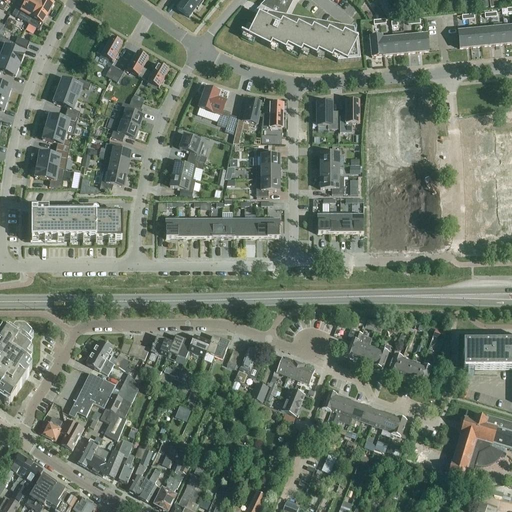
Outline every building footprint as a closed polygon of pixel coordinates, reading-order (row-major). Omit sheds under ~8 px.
[(0,0),(0,9),(4,12),(10,0),(12,0),(13,0),(12,0),(0,0)] [(28,26),(43,0),(42,1),(40,0),(28,0),(24,9),(18,5),(12,17),(28,26)] [(54,7),(43,0),(28,26),(39,32),(54,7)] [(179,0),(183,3),(177,11),(189,20),(196,10),(198,11),(203,4),(202,3),(202,2),(199,0),(179,0)] [(262,17),(259,16),(247,38),(255,42),(270,49),(272,44),(278,47),(278,48),(285,52),(288,47),(294,50),(293,51),(301,55),(303,50),(309,53),(308,54),(316,58),(319,53),(325,56),(324,57),(331,60),(334,55),(340,58),(337,64),(360,62),(358,37),(352,38),(344,34),(342,38),(328,31),(326,35),(313,28),(311,32),(298,25),(296,29),(283,23),(294,0),(267,0),(260,7),(265,10),(262,17)] [(349,0),(360,9),(364,4),(359,0),(349,0)] [(472,0),(471,0),(473,9),(479,7),(477,0),(472,0)] [(498,8),(496,0),(488,0),(490,10),(498,8)] [(379,6),(386,19),(393,15),(386,2),(379,6)] [(100,32),(88,26),(77,44),(79,45),(75,52),(87,59),(91,52),(89,51),(100,32)] [(511,29),(503,30),(505,47),(511,46),(511,29)] [(503,30),(492,31),(494,48),(505,47),(503,30)] [(492,31),(481,32),(482,49),(494,48),(492,31)] [(481,32),(470,33),(471,50),(482,49),(481,32)] [(470,33),(458,34),(460,51),(471,50),(470,33)] [(426,37),(415,38),(417,55),(428,54),(426,37)] [(415,38),(404,39),(405,56),(417,55),(415,38)] [(17,39),(15,46),(27,50),(29,44),(17,39)] [(383,58),(382,41),(381,39),(370,40),(372,59),(383,58)] [(404,39),(393,40),(394,57),(405,56),(404,39)] [(12,45),(0,40),(0,46),(5,48),(0,60),(20,68),(24,56),(10,50),(12,45)] [(122,46),(111,40),(106,49),(101,46),(96,55),(101,58),(112,64),(122,46)] [(393,40),(382,41),(383,58),(394,57),(393,40)] [(127,72),(143,81),(148,73),(143,70),(148,61),(137,55),(127,72)] [(20,68),(0,60),(0,59),(0,75),(1,73),(15,79),(20,68)] [(148,73),(143,81),(158,91),(169,73),(158,66),(152,75),(148,73)] [(105,78),(111,82),(117,71),(111,68),(105,78)] [(117,71),(111,82),(117,85),(123,75),(117,71)] [(62,82),(58,93),(77,101),(82,89),(89,92),(91,86),(79,81),(77,87),(62,82)] [(0,99),(8,102),(11,90),(0,86),(0,99)] [(220,118),(217,127),(225,130),(230,115),(223,113),(226,104),(217,101),(219,95),(206,91),(199,111),(220,118)] [(77,101),(58,93),(53,105),(68,110),(66,116),(78,120),(80,115),(73,112),(77,101)] [(131,101),(129,108),(134,109),(141,112),(143,105),(131,101)] [(257,115),(259,106),(248,103),(245,118),(239,116),(232,147),(239,147),(242,133),(248,134),(249,126),(256,128),(259,116),(257,115)] [(359,104),(345,104),(345,119),(339,119),(339,135),(351,135),(351,126),(359,126),(359,104)] [(123,105),(117,122),(139,130),(143,119),(132,115),(134,109),(129,108),(123,105)] [(263,116),(262,129),(270,130),(282,131),(283,107),(279,107),(280,105),(274,105),(274,107),(270,107),(270,117),(263,116)] [(331,106),(317,106),(317,128),(328,128),(328,132),(338,132),(338,114),(331,114),(331,106)] [(64,122),(49,118),(46,130),(66,136),(68,129),(75,131),(78,120),(66,116),(64,122)] [(139,130),(117,122),(111,139),(122,143),(124,138),(135,141),(139,130)] [(422,126),(401,128),(402,142),(423,140),(422,126)] [(490,128),(468,130),(470,144),(491,141),(490,128)] [(66,136),(46,130),(42,142),(57,146),(56,152),(68,155),(71,144),(64,142),(66,136)] [(262,135),(262,144),(286,144),(286,136),(262,135)] [(204,145),(199,144),(201,140),(190,136),(188,140),(184,138),(179,151),(190,155),(187,162),(199,165),(204,167),(207,161),(199,158),(204,145)] [(423,140),(402,142),(403,154),(424,153),(423,140)] [(471,155),(468,156),(468,157),(492,154),(491,141),(470,144),(471,155)] [(109,145),(106,162),(129,167),(131,155),(120,153),(121,147),(109,145)] [(55,158),(39,155),(37,168),(65,173),(68,155),(56,152),(55,158)] [(256,170),(279,170),(279,158),(268,158),(268,152),(256,152),(256,170)] [(385,162),(395,162),(394,152),(384,152),(385,162)] [(424,153),(403,154),(404,167),(426,165),(424,153)] [(492,154),(468,157),(469,167),(490,165),(489,155),(493,155),(492,154)] [(343,168),(343,159),(339,159),(339,156),(320,156),(320,168),(339,168),(343,168)] [(90,159),(84,157),(82,169),(87,170),(90,159)] [(106,162),(103,173),(108,174),(126,178),(129,167),(106,162)] [(175,166),(172,178),(193,182),(195,171),(198,171),(199,165),(187,162),(186,169),(175,166)] [(426,165),(404,167),(405,180),(427,178),(426,165)] [(490,165),(469,167),(470,178),(491,176),(490,165)] [(65,173),(37,168),(35,180),(50,183),(49,189),(62,191),(65,173)] [(320,168),(320,180),(344,180),(344,179),(339,179),(339,168),(320,168)] [(234,176),(234,170),(227,170),(225,182),(231,182),(232,176),(234,176)] [(256,170),(256,182),(279,181),(279,170),(256,170)] [(223,189),(226,173),(220,172),(217,188),(223,189)] [(103,173),(100,191),(112,193),(113,187),(124,190),(126,178),(108,174),(103,173)] [(491,176),(470,178),(471,189),(493,187),(491,176)] [(193,182),(172,178),(170,189),(181,192),(180,198),(192,200),(195,182),(193,182)] [(427,178),(405,180),(407,192),(428,190),(427,178)] [(344,180),(320,180),(320,191),(331,191),(331,197),(344,197),(344,180)] [(81,196),(95,196),(96,190),(88,188),(89,183),(83,181),(81,196)] [(279,181),(256,182),(256,199),(268,199),(268,193),(280,193),(279,181)] [(493,187),(471,189),(472,200),(494,197),(493,187)] [(428,190),(407,192),(408,206),(429,204),(428,190)] [(494,197),(472,200),(474,211),(495,209),(494,197)] [(329,237),(329,215),(329,206),(323,206),(322,206),(322,216),(318,216),(318,237),(329,237)] [(122,241),(122,217),(63,217),(63,213),(52,213),(52,217),(49,217),(49,212),(37,212),(37,213),(31,213),(31,242),(122,241)] [(340,215),(329,215),(329,237),(340,237),(340,215)] [(352,215),(340,215),(340,237),(352,237),(352,215)] [(352,215),(352,237),(363,237),(363,216),(352,216),(352,215)] [(177,241),(177,220),(166,220),(166,241),(177,241)] [(178,220),(177,220),(177,241),(189,241),(189,224),(178,224),(178,220)] [(211,224),(200,224),(200,241),(211,241),(211,221),(211,224)] [(222,221),(211,221),(211,241),(222,241),(222,221)] [(233,221),(222,221),(222,241),(233,241),(233,221)] [(234,221),(233,221),(233,241),(245,241),(245,223),(234,224),(234,221)] [(267,223),(256,223),(256,241),(267,241),(267,221),(267,223)] [(279,221),(267,221),(267,241),(279,241),(279,221)] [(256,223),(245,223),(245,241),(256,241),(256,223)] [(200,224),(189,224),(189,241),(200,241),(200,224)] [(489,226),(479,227),(479,245),(490,245),(489,226)] [(499,226),(489,226),(490,245),(500,244),(499,226)] [(509,226),(499,226),(500,244),(510,244),(509,226)] [(479,227),(467,227),(468,245),(479,245),(479,227)] [(388,229),(388,247),(399,247),(399,229),(388,229)] [(399,229),(399,247),(410,247),(409,229),(399,229)] [(409,229),(410,247),(420,247),(420,229),(409,229)] [(420,229),(420,247),(431,247),(431,229),(420,229)] [(369,325),(367,334),(373,336),(376,327),(369,325)] [(386,333),(397,337),(400,330),(389,325),(386,333)] [(30,377),(29,377),(26,374),(31,367),(29,366),(32,362),(27,358),(31,352),(28,350),(32,345),(27,343),(31,337),(23,331),(15,332),(12,335),(9,333),(7,336),(3,333),(0,333),(0,399),(3,402),(4,400),(11,405),(30,377)] [(353,361),(353,360),(360,342),(362,336),(356,333),(355,337),(349,335),(346,343),(349,344),(344,357),(353,361)] [(150,355),(159,359),(166,342),(157,338),(150,355)] [(169,356),(170,356),(177,359),(184,342),(176,338),(173,344),(174,345),(169,356)] [(194,338),(192,345),(188,355),(189,356),(205,362),(207,356),(211,345),(210,345),(194,338)] [(213,338),(210,345),(211,345),(207,356),(214,359),(221,342),(213,338)] [(363,363),(369,348),(372,341),(367,339),(365,344),(360,342),(353,360),(363,363)] [(168,362),(170,356),(169,356),(174,345),(173,344),(166,342),(159,359),(168,362)] [(184,342),(177,359),(186,362),(189,356),(188,355),(192,345),(184,342)] [(229,345),(221,342),(214,359),(223,362),(229,345)] [(100,343),(93,355),(114,367),(119,370),(124,361),(119,358),(117,361),(109,357),(113,351),(100,343)] [(129,356),(134,358),(139,346),(133,344),(129,356)] [(511,344),(463,345),(463,372),(511,371),(511,344)] [(134,358),(139,361),(144,348),(139,346),(134,358)] [(144,348),(139,361),(145,363),(150,351),(144,348)] [(363,363),(373,367),(379,352),(369,348),(363,363)] [(235,383),(243,386),(247,377),(255,380),(258,372),(252,370),(258,354),(248,350),(235,383)] [(379,352),(373,367),(373,368),(382,371),(389,354),(379,351),(379,352)] [(234,366),(239,355),(233,352),(227,369),(235,372),(236,367),(234,366)] [(114,367),(93,355),(86,366),(99,374),(100,373),(108,378),(114,367)] [(244,357),(239,355),(234,366),(236,367),(239,368),(244,357)] [(397,376),(397,375),(403,361),(403,359),(394,356),(388,373),(397,376)] [(277,374),(287,379),(293,364),(283,360),(277,374)] [(397,375),(407,379),(413,364),(403,361),(397,375)] [(287,379),(298,383),(304,368),(293,364),(287,379)] [(407,379),(417,383),(422,368),(413,364),(407,379)] [(422,368),(417,383),(416,383),(426,387),(432,370),(423,366),(422,368)] [(143,373),(152,376),(154,371),(145,368),(143,373)] [(304,368),(298,383),(309,387),(315,372),(304,368)] [(178,380),(186,383),(188,377),(180,374),(178,380)] [(104,412),(116,389),(90,376),(80,397),(78,396),(73,404),(75,405),(69,417),(74,420),(77,415),(86,419),(93,406),(104,412)] [(106,411),(115,416),(124,420),(139,391),(140,388),(128,377),(117,398),(113,396),(106,411)] [(189,378),(187,383),(194,386),(196,381),(189,378)] [(194,389),(201,392),(205,382),(198,379),(194,389)] [(268,390),(257,386),(251,401),(262,405),(268,390)] [(290,391),(285,402),(300,408),(304,398),(290,391)] [(331,414),(331,413),(337,398),(337,397),(328,393),(322,410),(331,414)] [(335,422),(340,423),(347,402),(337,398),(331,413),(337,415),(335,422)] [(300,408),(285,402),(281,413),(296,419),(300,408)] [(352,420),(357,405),(347,402),(340,423),(349,427),(352,420)] [(186,409),(193,412),(195,406),(189,404),(186,409)] [(352,420),(362,424),(367,408),(357,405),(352,420)] [(362,424),(371,427),(377,412),(367,408),(362,424)] [(100,422),(110,426),(115,416),(106,411),(100,422)] [(371,427),(381,431),(387,415),(377,412),(371,427)] [(448,478),(463,482),(470,485),(476,468),(483,469),(490,467),(492,466),(495,465),(499,460),(502,455),(504,453),(505,449),(511,451),(511,426),(487,419),(487,421),(476,418),(476,415),(467,412),(464,422),(462,421),(458,433),(461,434),(460,436),(461,436),(453,464),(452,464),(448,477),(449,477),(448,478)] [(381,431),(392,434),(397,419),(387,415),(381,431)] [(115,416),(110,426),(104,437),(117,444),(127,422),(124,420),(115,416)] [(285,416),(283,422),(293,426),(295,420),(285,416)] [(42,437),(44,438),(45,439),(47,439),(50,441),(52,442),(53,442),(55,444),(63,430),(60,429),(63,424),(53,419),(49,426),(48,425),(42,437)] [(397,419),(392,434),(391,436),(401,439),(407,422),(397,419)] [(61,447),(72,453),(84,431),(67,422),(60,435),(61,435),(66,438),(61,447)] [(77,465),(87,470),(98,450),(102,441),(97,438),(94,443),(89,440),(77,465)] [(123,459),(128,461),(129,457),(134,446),(124,442),(118,456),(116,459),(112,457),(104,477),(114,481),(123,459)] [(351,456),(356,446),(348,443),(343,453),(351,456)] [(388,447),(378,443),(375,451),(385,455),(388,447)] [(187,454),(190,448),(179,444),(177,450),(178,451),(178,452),(182,453),(182,452),(187,454)] [(232,457),(241,460),(245,450),(238,446),(235,452),(232,457)] [(135,459),(141,462),(145,453),(145,452),(145,451),(140,448),(135,459)] [(87,470),(104,477),(112,457),(100,451),(98,450),(87,470)] [(137,499),(138,499),(143,491),(140,489),(144,482),(140,480),(146,470),(144,469),(150,455),(145,453),(141,462),(139,467),(135,477),(136,478),(132,485),(133,485),(129,492),(130,493),(129,494),(134,497),(134,496),(138,498),(137,499)] [(162,468),(168,470),(172,461),(174,457),(168,454),(162,468)] [(15,495),(20,487),(25,482),(35,467),(19,456),(9,471),(8,471),(0,482),(0,483),(5,487),(14,475),(20,479),(11,492),(15,495)] [(129,457),(128,461),(118,483),(127,487),(134,471),(130,469),(134,459),(129,457)] [(336,461),(328,457),(321,473),(329,477),(336,461)] [(367,466),(369,460),(362,457),(360,463),(367,466)] [(368,471),(376,474),(380,463),(373,460),(368,471)] [(170,474),(177,477),(179,474),(179,473),(182,466),(172,461),(168,470),(171,472),(170,474)] [(182,466),(179,473),(186,477),(189,470),(182,466)] [(25,482),(20,487),(20,488),(12,500),(19,504),(27,492),(28,493),(32,487),(33,487),(43,472),(35,467),(25,482)] [(197,469),(194,475),(200,478),(203,472),(197,469)] [(143,491),(138,499),(148,505),(157,489),(154,487),(161,475),(155,471),(148,484),(144,482),(140,489),(143,491)] [(175,482),(161,511),(162,511),(168,511),(176,498),(172,496),(173,495),(174,495),(175,492),(177,491),(184,477),(179,474),(177,477),(175,481),(175,482)] [(46,505),(57,487),(42,478),(25,507),(34,511),(41,511),(46,505)] [(191,478),(186,488),(187,489),(194,492),(197,485),(199,481),(191,478)] [(159,510),(161,511),(175,482),(175,481),(170,479),(166,486),(167,487),(165,490),(166,491),(165,493),(162,491),(154,507),(156,508),(156,510),(157,510),(159,510)] [(197,485),(194,492),(199,495),(203,487),(197,485)] [(70,511),(76,503),(68,497),(63,505),(59,503),(65,492),(57,487),(46,505),(56,511),(55,511),(70,511)] [(171,511),(184,511),(194,492),(187,489),(179,505),(176,503),(171,511)] [(220,498),(226,500),(228,494),(223,491),(220,498)] [(502,499),(503,494),(488,491),(487,495),(502,499)] [(184,511),(196,511),(199,508),(194,505),(199,495),(194,492),(184,511)] [(247,511),(258,511),(266,498),(257,493),(247,511)] [(359,511),(364,501),(358,498),(353,510),(354,511),(359,511)] [(73,511),(84,511),(89,504),(86,502),(87,501),(83,499),(82,500),(81,499),(73,511)] [(199,508),(206,511),(210,504),(202,500),(199,508)] [(3,511),(15,511),(19,506),(11,501),(3,511)] [(238,510),(241,504),(237,503),(232,511),(240,511),(241,511),(238,510)]
